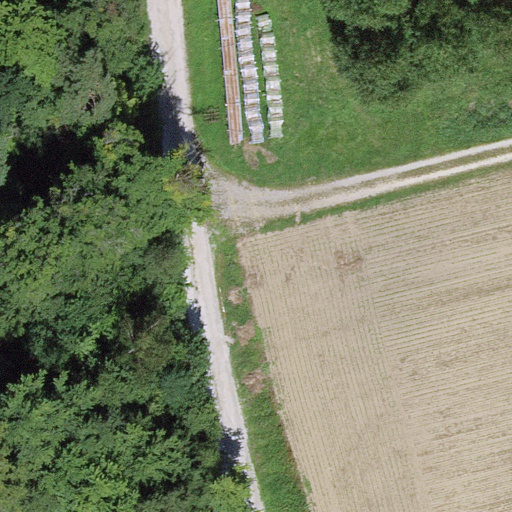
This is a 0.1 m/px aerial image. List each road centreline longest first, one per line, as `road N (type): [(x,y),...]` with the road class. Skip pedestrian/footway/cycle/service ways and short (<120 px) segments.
road 1 (track): [(169,0),(184,220),(241,511)]
road 2 (track): [(184,220),(273,208),(511,150)]
